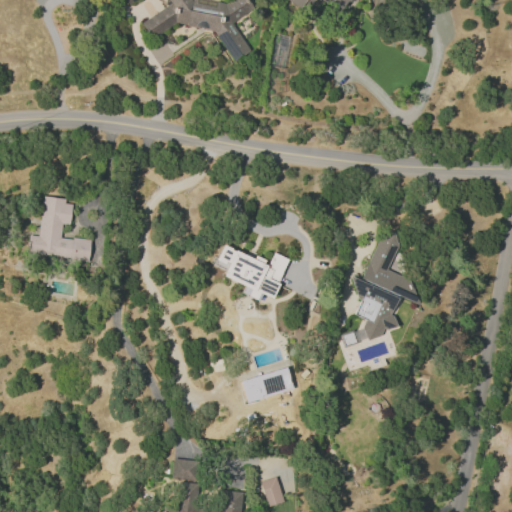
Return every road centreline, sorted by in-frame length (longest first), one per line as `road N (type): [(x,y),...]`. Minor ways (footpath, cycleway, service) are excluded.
road 1 (residential): [(511,168),(275,152),(56,116),(0,119)]
road 2 (residential): [(460,511),(511,213)]
